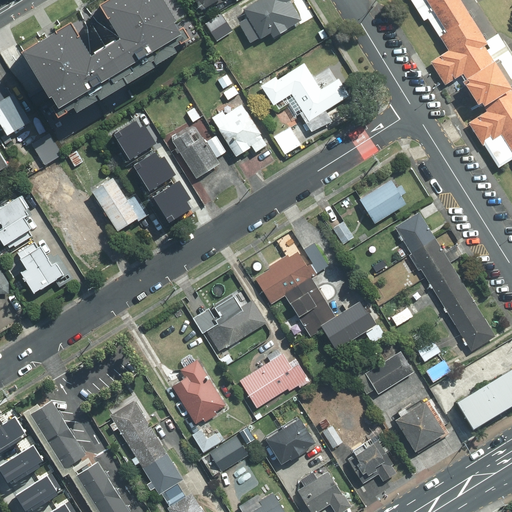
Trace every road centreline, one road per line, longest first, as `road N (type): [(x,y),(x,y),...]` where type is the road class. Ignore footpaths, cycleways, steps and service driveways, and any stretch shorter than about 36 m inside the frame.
road 1 (residential): [(414,110),(0,366)]
road 2 (secondary): [(511,268),(414,110)]
road 3 (secondary): [(414,110),(345,0)]
